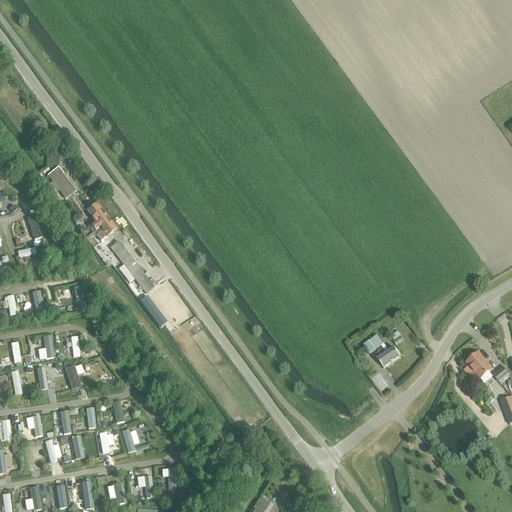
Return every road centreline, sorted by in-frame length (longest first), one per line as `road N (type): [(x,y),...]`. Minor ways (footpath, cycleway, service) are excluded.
road 1 (tertiary): [(315,468),(0,41)]
road 2 (unclassified): [(315,468),(416,389),(462,316),(511,282)]
